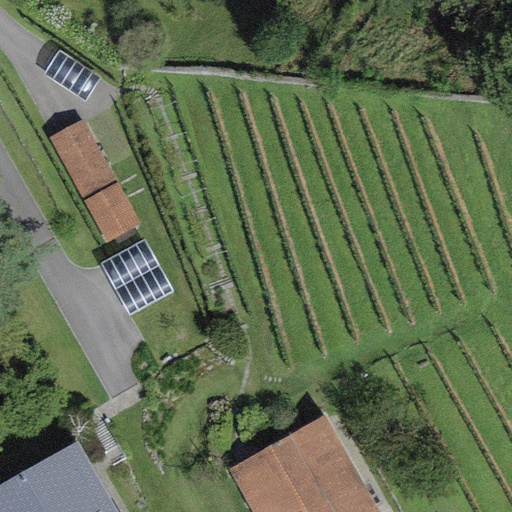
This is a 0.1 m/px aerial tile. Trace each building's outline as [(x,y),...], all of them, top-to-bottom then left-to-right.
[(59,53),(46,75),(86,100),(100,78),(59,53)] [(82,121),(50,139),(81,196),(114,178),(82,121)] [(117,184),(85,201),(106,240),(137,223),(117,184)] [(144,243),(100,266),(128,317),(172,294),(144,243)] [(372,511),(321,421),(229,474),(250,511),(372,511)] [(111,511),(79,449),(0,488),(0,511),(111,511)]
